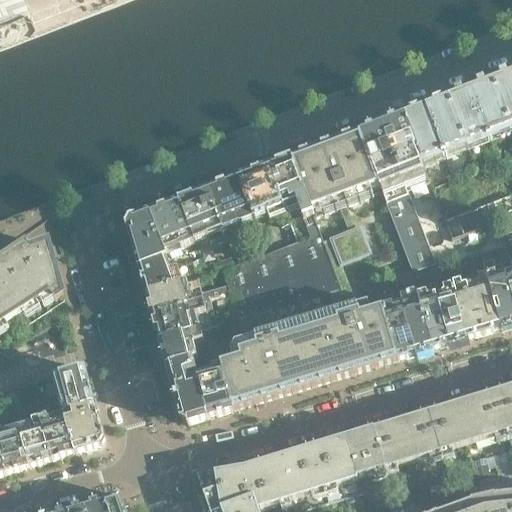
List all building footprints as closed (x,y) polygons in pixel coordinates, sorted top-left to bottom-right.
[(511,130),(511,76),(493,84),(511,131),(511,130)] [(511,131),(493,84),(471,93),(488,139),(511,131)] [(488,139),(471,93),(449,101),(448,101),(466,148),(488,139)] [(466,148),(448,101),(426,110),(444,156),(466,148)] [(444,156),(426,110),(404,119),(421,165),(444,156)] [(421,165),(404,119),(359,136),(379,188),(412,275),(424,272),(435,269),(407,194),(429,186),(421,165)] [(359,136),(291,161),(313,218),(314,221),(340,211),(348,209),(369,201),(366,193),(379,188),(359,136)] [(313,218),(291,161),(269,170),(285,211),(298,206),(304,222),(313,218)] [(285,211),(269,170),(239,182),(255,223),(275,215),(281,230),(291,226),(285,211)] [(255,223),(239,182),(209,193),(223,230),(238,224),(240,228),(255,223)] [(223,230),(209,193),(179,205),(195,245),(210,240),(208,235),(223,230)] [(511,245),(511,197),(511,196),(445,222),(452,241),(500,222),(510,247),(511,245)] [(195,245),(179,205),(149,216),(163,253),(178,247),(180,251),(195,245)] [(365,253),(348,209),(340,211),(349,234),(323,244),(331,265),(334,272),(342,294),(328,298),(336,323),(359,316),(357,310),(358,310),(340,263),(365,253)] [(168,264),(163,253),(149,216),(130,224),(127,230),(131,245),(139,273),(168,264)] [(328,298),(342,294),(334,272),(331,265),(323,244),(320,236),(229,271),(222,273),(231,308),(234,323),(270,314),(328,298)] [(243,253),(240,245),(230,249),(233,257),(243,253)] [(63,297),(56,272),(49,248),(38,252),(35,247),(31,251),(27,246),(17,253),(44,302),(51,298),(55,303),(63,297)] [(44,302),(17,253),(11,257),(0,264),(0,330),(9,325),(20,318),(32,310),(44,302)] [(213,272),(211,265),(203,268),(200,260),(195,262),(199,274),(203,272),(206,274),(213,272)] [(229,271),(225,260),(211,265),(213,272),(215,275),(222,273),(229,271)] [(182,286),(178,272),(171,274),(168,264),(139,273),(146,297),(182,286)] [(201,281),(215,275),(213,272),(206,274),(203,272),(199,274),(201,281)] [(511,272),(509,273),(511,282),(503,285),(511,314),(511,272)] [(511,329),(511,314),(503,285),(494,287),(492,278),(483,281),(499,333),(511,329)] [(499,333),(483,281),(474,284),(477,293),(469,295),(482,338),(499,333)] [(203,307),(200,296),(186,300),(182,286),(146,297),(153,321),(203,307)] [(482,338),(469,295),(460,298),(457,289),(449,291),(465,344),(482,338)] [(465,344),(449,291),(440,294),(443,303),(434,306),(447,349),(465,344)] [(447,349),(434,306),(426,308),(423,299),(414,302),(430,354),(447,349)] [(430,354),(414,302),(406,304),(408,314),(400,316),(413,359),(430,354)] [(196,335),(193,323),(206,319),(203,307),(153,321),(160,345),(196,335)] [(234,323),(231,308),(223,310),(227,325),(234,323)] [(413,359),(400,316),(391,319),(389,310),(380,312),(380,313),(396,365),(413,359)] [(359,319),(359,316),(336,323),(337,326),(279,343),(276,334),(240,345),(240,346),(234,348),(230,355),(233,364),(221,368),(219,369),(233,414),(396,365),(380,313),(359,319)] [(236,333),(240,345),(276,334),(270,314),(234,323),(237,333),(236,333)] [(237,333),(234,323),(227,325),(225,326),(227,335),(236,333),(237,333)] [(191,363),(187,348),(203,344),(200,334),(196,335),(160,345),(167,370),(191,363)] [(208,421),(197,383),(190,385),(188,377),(194,375),(191,363),(167,370),(183,424),(188,427),(189,428),(208,421)] [(233,414),(219,369),(211,371),(213,378),(197,383),(208,421),(233,414)] [(95,408),(90,392),(89,386),(85,372),(84,371),(49,382),(53,397),(57,395),(63,417),(73,414),(95,408)] [(511,389),(499,393),(511,437),(511,389)] [(511,437),(499,393),(436,412),(450,456),(511,437)] [(0,412),(10,409),(7,397),(6,396),(0,397),(0,412)] [(105,443),(95,408),(73,414),(75,423),(66,426),(75,458),(101,450),(102,448),(104,444),(104,445),(105,443)] [(450,456),(436,412),(374,431),(388,475),(450,456)] [(75,458),(66,426),(65,423),(52,426),(49,416),(40,419),(53,464),(75,458)] [(53,464),(40,419),(30,421),(33,432),(20,436),(30,471),(53,464)] [(30,471),(20,436),(6,440),(3,429),(0,430),(0,454),(7,477),(30,471)] [(388,475),(374,431),(345,440),(325,446),(311,450),(328,507),(362,496),(359,484),(388,475)] [(310,511),(328,507),(311,450),(245,471),(258,511),(263,511),(280,507),(281,511),(310,511)] [(258,511),(245,471),(204,478),(210,495),(204,497),(209,511),(258,511)] [(511,511),(511,475),(478,483),(482,500),(471,503),(472,504),(448,511),(511,511)] [(125,511),(121,502),(120,499),(73,511),(125,511)]
